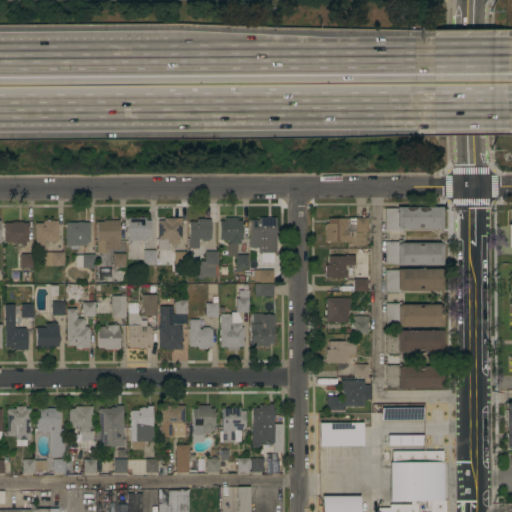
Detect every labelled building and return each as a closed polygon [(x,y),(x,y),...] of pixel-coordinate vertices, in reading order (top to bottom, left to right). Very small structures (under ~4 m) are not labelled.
[(384,208),(396,208),(396,207),(442,207),(442,233),(440,233),(440,229),(402,229),(402,232),(398,232),(398,231),(385,231),(384,208)] [(138,218),(143,218),(145,218),(145,221),(150,221),(150,238),(148,238),(148,240),(139,240),(139,241),(126,241),(126,237),(127,237),(127,218),(138,218)] [(157,221),(164,220),(164,218),(176,218),(176,220),(181,220),(181,240),(178,240),(178,244),(177,244),(177,245),(173,245),(173,244),(169,244),(169,250),(157,250),(157,221)] [(219,221),(224,221),(224,218),(237,218),(237,221),(242,221),(242,240),(240,240),(240,244),(239,244),(239,247),(237,247),(237,255),(248,255),(248,269),(240,269),(240,272),(235,272),(235,257),(227,257),(227,243),(229,243),(229,240),(219,240),(219,221)] [(275,218),(276,253),(258,253),(258,248),(249,248),(249,237),(250,237),(250,221),(258,221),(258,218),(275,218)] [(354,218),(367,218),(367,231),(348,231),(348,242),(344,242),(325,242),(325,224),(327,224),(327,218),(354,218)] [(189,222),(197,222),(197,219),(210,219),(210,239),(209,239),(209,241),(201,241),(201,239),(198,239),(198,248),(188,248),(188,238),(189,238),(189,222)] [(57,242),(55,242),(55,243),(45,243),(45,250),(35,250),(35,223),(43,223),(43,220),(58,221),(57,242)] [(119,220),(119,234),(120,234),(120,239),(119,239),(119,249),(113,249),(113,254),(125,254),(125,284),(114,284),(114,281),(111,281),(111,284),(95,284),(95,269),(112,269),(112,255),(107,255),(107,253),(96,253),(96,222),(103,222),(103,220),(119,220)] [(4,242),(4,223),(12,223),(12,222),(22,222),(22,223),(27,223),(27,242),(25,242),(25,246),(23,246),(23,247),(20,247),(20,246),(14,246),(14,242),(4,242)] [(65,223),(77,223),(77,222),(82,222),(89,222),(89,242),(87,242),(87,245),(83,245),(83,246),(65,246),(65,223)] [(385,242),(398,242),(398,240),(402,240),(402,243),(442,243),(443,265),(397,265),(397,264),(385,264),(385,242)] [(156,264),(143,264),(143,261),(139,261),(139,256),(143,256),(143,250),(156,250),(156,264)] [(192,277),(192,261),(205,261),(205,252),(217,251),(217,265),(216,265),(216,269),(215,269),(215,277),(192,277)] [(63,252),(63,266),(38,266),(39,252),(63,252)] [(186,252),(186,253),(191,253),(191,260),(186,260),(186,265),(174,265),(174,252),(186,252)] [(20,254),(33,254),(33,268),(20,268),(20,254)] [(94,255),(94,268),(81,268),(81,267),(75,267),(75,255),(82,255),(94,255)] [(325,271),(325,266),(325,265),(328,265),(328,256),(344,256),(354,256),(354,266),(345,266),(345,271),(347,271),(347,278),(325,278),(325,271)] [(100,260),(99,275),(110,275),(110,260),(100,260)] [(385,270),(397,270),(397,269),(441,269),(441,291),(402,291),(402,294),(398,294),(398,292),(385,292),(385,270)] [(272,270),(272,283),(253,283),(253,270),(272,270)] [(220,282),(220,274),(228,274),(228,282),(220,282)] [(367,279),(367,291),(353,291),(353,279),(367,279)] [(273,284),(273,296),(259,296),(259,284),(273,284)] [(240,327),(243,327),(243,346),(237,347),(238,350),(228,350),(227,347),(219,347),(219,314),(230,314),(230,312),(235,312),(235,298),(238,298),(238,290),(248,290),(248,312),(237,312),(240,320),(240,327)] [(156,316),(143,316),(143,308),(142,308),(141,295),(156,295),(156,316)] [(146,320),(146,326),(149,326),(149,328),(151,328),(151,345),(146,345),(146,348),(128,348),(128,328),(127,328),(127,314),(125,314),(125,317),(112,317),(112,311),(111,311),(111,296),(125,296),(125,304),(127,304),(127,303),(137,303),(137,314),(140,320),(146,320)] [(348,298),(349,311),(345,311),(345,313),(347,313),(347,320),(345,320),(345,322),(326,322),(326,315),(324,315),(324,310),(325,310),(325,298),(348,298)] [(187,314),(174,314),(174,300),(187,300),(187,314)] [(108,301),(108,314),(95,314),(95,301),(108,301)] [(51,302),(64,302),(64,315),(51,316),(51,302)] [(94,316),(82,316),(82,302),(94,302),(94,316)] [(385,304),(398,303),(398,302),(402,302),(402,305),(443,305),(443,327),(397,327),(397,325),(385,325),(385,304)] [(205,303),(217,303),(217,317),(205,317),(205,303)] [(33,318),(20,318),(20,304),(33,304),(33,318)] [(4,305),(14,305),(14,317),(19,317),(20,319),(22,319),(22,328),(25,328),(25,330),(27,330),(27,350),(13,350),(13,348),(5,348),(5,330),(4,330),(4,305)] [(182,350),(164,350),(164,348),(158,348),(158,329),(159,329),(158,307),(172,307),(172,324),(182,324),(182,350)] [(66,309),(75,309),(76,315),(77,315),(77,318),(76,318),(76,319),(83,319),(83,321),(84,321),(84,326),(86,326),(86,327),(89,327),(89,348),(74,348),(74,346),(66,346),(66,309)] [(274,314),(274,327),(273,327),(274,344),(269,344),(269,346),(251,346),(250,327),(250,324),(251,324),(250,314),(261,314),(261,315),(274,314)] [(366,316),(366,322),(367,322),(367,334),(365,334),(365,336),(354,337),(354,334),(353,334),(353,322),(354,322),(354,316),(366,316)] [(188,320),(198,320),(199,329),(202,329),(202,327),(209,327),(209,329),(211,329),(211,346),(207,347),(207,349),(197,349),(197,347),(189,347),(188,320)] [(45,328),(45,323),(50,323),(50,322),(54,322),(54,323),(56,323),(56,327),(58,327),(58,347),(53,347),(53,350),(40,350),(40,347),(36,347),(35,328),(45,328)] [(104,349),(104,348),(97,348),(97,329),(100,329),(100,326),(104,326),(104,329),(106,329),(106,325),(118,325),(118,329),(120,329),(120,349),(104,349)] [(385,332),(397,332),(397,331),(443,330),(443,357),(441,357),(441,353),(403,353),(403,355),(399,355),(399,354),(385,354),(385,332)] [(325,350),(328,350),(328,342),(344,341),(344,335),(349,334),(349,341),(354,341),(355,358),(348,358),(348,361),(346,361),(346,363),(326,363),(325,350)] [(399,365),(399,363),(404,363),(404,366),(440,367),(440,390),(398,390),(398,388),(385,388),(385,365),(399,365)] [(371,364),(371,376),(367,376),(367,377),(353,377),(353,376),(352,376),(352,366),(353,366),(353,364),(371,364)] [(326,411),(326,397),(342,397),(342,391),(340,391),(340,381),(363,381),(363,385),(370,385),(370,400),(363,400),(363,407),(344,407),(344,410),(326,411)] [(511,448),(511,403),(503,403),(505,449),(511,448)] [(251,425),(251,408),(259,408),(259,405),(268,405),(268,404),(272,404),(273,424),(281,424),(282,442),(251,443),(251,425)] [(184,425),(187,425),(187,436),(164,437),(164,434),(160,434),(160,406),(171,406),(171,405),(176,405),(176,406),(184,406),(184,425)] [(209,405),(209,408),(214,409),(214,428),(212,428),(212,432),(210,432),(210,433),(202,433),(202,435),(191,435),(191,434),(188,434),(188,427),(191,427),(191,409),(196,409),(196,405),(209,405)] [(7,409),(15,409),(15,406),(25,406),(25,409),(30,409),(30,440),(29,440),(29,445),(26,445),(26,446),(16,446),(15,440),(15,436),(7,436),(7,409)] [(68,409),(75,409),(75,406),(92,406),(92,428),(89,428),(89,431),(92,431),(92,441),(78,441),(78,428),(68,428),(68,409)] [(117,408),(117,406),(121,406),(121,408),(122,408),(123,447),(98,447),(98,440),(95,440),(95,430),(98,430),(98,409),(110,409),(111,407),(114,407),(115,408),(117,408)] [(129,428),(130,428),(130,411),(138,411),(138,408),(146,408),(146,406),(151,406),(152,442),(147,442),(147,445),(143,446),(143,449),(130,449),(130,441),(129,428)] [(424,419),(381,419),(382,407),(424,408),(424,419)] [(49,433),(47,433),(47,432),(36,432),(36,409),(47,409),(47,408),(53,408),(53,409),(59,409),(59,429),(64,429),(64,457),(50,457),(50,451),(49,451),(49,433)] [(221,428),(222,428),(221,409),(239,408),(239,411),(244,411),(245,428),(243,428),(243,430),(240,430),(240,442),(221,442),(221,428)] [(364,422),(363,446),(319,446),(320,421),(364,422)] [(388,446),(388,434),(424,434),(424,446),(388,446)] [(175,445),(187,445),(187,473),(175,473),(175,445)] [(249,472),(236,472),(236,458),(249,458),(249,472)] [(262,458),(262,472),(250,472),(250,458),(262,458)] [(34,459),(34,460),(45,460),(45,471),(34,471),(34,473),(21,473),(21,460),(34,459)] [(71,459),(71,473),(64,473),(52,473),(52,459),(71,459)] [(83,459),(95,459),(95,473),(83,473),(83,459)] [(113,459),(126,459),(126,473),(114,473),(113,459)] [(131,475),(131,469),(127,469),(127,460),(144,460),(144,459),(157,459),(157,460),(166,460),(166,475),(156,475),(156,473),(145,473),(142,475),(131,475)] [(206,459),(218,459),(218,472),(206,472),(206,459)] [(265,473),(279,473),(278,460),(264,461),(265,473)] [(377,511),(377,507),(389,507),(389,462),(445,462),(445,511),(377,511)] [(237,511),(237,487),(249,487),(249,511),(237,511)] [(126,511),(126,494),(141,494),(141,511),(157,511),(157,503),(167,502),(166,491),(188,491),(188,511),(126,511)] [(360,495),(359,511),(320,511),(321,495),(360,495)]
